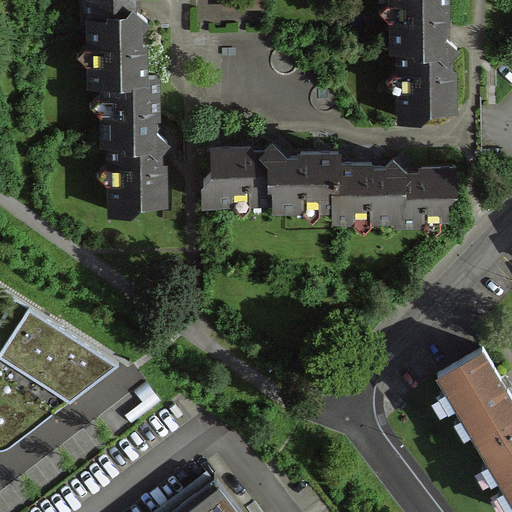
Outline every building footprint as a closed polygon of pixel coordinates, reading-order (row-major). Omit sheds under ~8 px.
[(124,68),(150,67),(150,36),(146,37),(146,8),(137,0),(79,0),(81,22),(88,22),(87,43),(78,51),(88,60),(89,81),(100,79),(125,77),(124,68)] [(386,0),(380,7),(390,16),(391,49),(394,49),(394,68),(386,77),(396,86),(397,119),(423,116),(433,105),(458,105),(458,63),(454,63),(454,49),(460,43),(448,32),(448,18),(453,18),(452,0),(386,0)] [(125,77),(100,79),(100,94),(91,103),(101,112),(102,144),(105,145),(105,164),(97,173),(107,182),(108,214),(134,212),(144,201),(169,201),(169,159),(165,159),(165,145),(171,138),(159,128),(159,113),(164,113),(162,69),(150,67),(124,68),(125,77)] [(346,172),(344,152),(344,141),(299,141),(299,145),(287,145),(273,132),(267,140),(254,141),(254,137),(211,137),(211,165),(202,175),(202,199),(234,198),(242,209),(251,199),(274,198),(273,203),(303,203),(313,214),(324,202),(334,202),(332,174),(346,172)] [(376,152),(344,152),(346,172),(332,174),(334,202),(334,211),(353,211),(362,222),(374,210),(393,210),(393,218),(424,218),(431,227),(441,222),(440,211),(459,210),(457,154),(407,156),(395,147),(389,155),(376,155),(376,152)] [(115,356),(0,286),(0,444),(8,443),(115,356)] [(511,392),(483,344),(437,372),(511,496),(511,392)] [(241,511),(216,478),(169,511),(241,511)]
